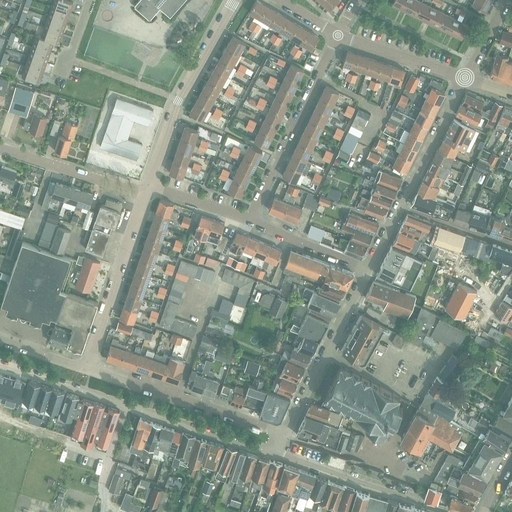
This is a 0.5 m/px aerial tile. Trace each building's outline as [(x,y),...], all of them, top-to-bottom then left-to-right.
[(65,0),(53,0),(51,7),(69,13),(73,2),(65,0)] [(139,0),(136,4),(135,4),(135,7),(136,7),(148,18),(148,19),(151,19),(151,18),(160,8),(169,16),(183,0),(139,0)] [(256,0),(249,12),(256,16),(252,21),(257,24),(260,18),(267,6),(256,0)] [(320,0),(330,9),(337,0),(320,0)] [(394,0),(392,4),(404,10),(408,0),(394,0)] [(416,0),(408,0),(404,10),(415,16),(422,3),(416,0)] [(485,11),(490,0),(474,0),(472,4),(485,11)] [(422,3),(415,16),(427,21),(433,8),(422,3)] [(267,6),(260,18),(270,24),(277,13),(267,6)] [(51,7),(48,17),(65,23),(69,13),(51,7)] [(23,8),(20,19),(25,20),(28,10),(23,8)] [(433,8),(427,21),(438,27),(445,14),(433,8)] [(464,17),(463,17),(465,13),(461,10),(459,14),(457,18),(462,20),(464,17)] [(277,13),(270,24),(280,31),(287,19),(277,13)] [(445,14),(438,27),(450,33),(456,20),(445,14)] [(48,17),(44,27),(62,33),(65,23),(48,17)] [(287,19),(280,31),(291,37),(298,25),(287,19)] [(456,20),(450,33),(462,39),(468,26),(456,20)] [(248,28),(247,30),(251,33),(257,24),(252,21),(248,28)] [(251,33),(250,34),(251,35),(253,30),(256,33),(260,26),(257,24),(251,33)] [(290,52),(294,55),(308,31),(298,25),(291,37),(297,41),(290,52)] [(44,27),(41,37),(53,42),(58,43),(62,33),(44,27)] [(511,45),(511,33),(503,30),(500,41),(511,45)] [(308,31),(294,55),(298,57),(302,51),(298,48),(301,43),(311,49),(319,38),(308,31)] [(269,40),(273,43),(277,36),(273,33),(269,40)] [(36,35),(32,46),(50,52),(53,42),(41,37),(36,35)] [(232,36),(226,48),(238,55),(245,43),(232,36)] [(277,36),(273,43),(277,45),(281,38),(277,36)] [(18,41),(14,39),(9,38),(7,43),(16,46),(18,41)] [(32,46),(29,56),(46,62),(50,52),(32,46)] [(250,46),(247,51),(254,55),(256,51),(257,50),(250,46)] [(226,48),(220,58),(232,65),(238,55),(226,48)] [(347,51),(342,64),(354,68),(358,55),(347,51)] [(497,53),(489,76),(489,77),(500,80),(507,60),(508,57),(497,53)] [(358,55),(354,68),(366,71),(370,59),(358,55)] [(29,56),(25,66),(42,72),(46,62),(29,56)] [(220,58),(214,69),(226,76),(232,65),(220,58)] [(370,59),(366,71),(377,75),(381,62),(370,59)] [(511,61),(507,60),(500,80),(511,84),(511,79),(511,61)] [(381,62),(377,75),(389,79),(393,66),(381,62)] [(240,64),(238,68),(244,72),(247,68),(240,64)] [(291,64),(285,75),(298,81),(303,70),(291,64)] [(39,83),(42,72),(25,66),(21,76),(39,83)] [(393,66),(389,79),(396,81),(394,86),(399,87),(405,70),(393,66)] [(214,69),(208,80),(220,87),(226,76),(214,69)] [(350,81),(347,89),(352,91),(358,75),(352,73),(350,81)] [(285,75),(280,86),(293,92),(298,81),(285,75)] [(420,79),(419,78),(411,75),(405,87),(413,92),(420,79)] [(0,93),(4,94),(8,80),(0,77),(0,93)] [(208,80),(202,91),(214,98),(220,87),(208,80)] [(431,80),(425,92),(429,93),(426,98),(439,105),(445,93),(439,91),(442,85),(431,80)] [(275,84),(273,88),(278,90),(275,97),(287,103),(291,96),(292,94),(293,92),(280,86),(275,84)] [(27,116),(34,92),(16,86),(8,110),(27,116)] [(326,86),(320,97),(333,104),(338,92),(326,86)] [(223,94),(230,98),(236,101),(238,97),(232,94),(226,90),(223,94)] [(202,91),(196,102),(208,109),(214,98),(202,91)] [(461,104),(481,114),(486,116),(488,113),(480,109),(484,103),(475,98),(477,95),(467,91),(461,104)] [(401,94),(399,99),(406,102),(409,97),(401,94)] [(117,97),(113,108),(100,147),(136,159),(141,144),(127,139),(134,120),(148,125),(153,109),(117,97)] [(275,97),(270,108),(282,114),(287,103),(275,97)] [(320,97),(315,109),(327,115),(333,104),(320,97)] [(426,98),(421,109),(433,116),(439,105),(426,98)] [(248,103),(255,106),(262,110),(264,105),(257,102),(250,99),(248,103)] [(411,104),(406,102),(399,99),(397,104),(404,107),(405,105),(410,107),(411,104)] [(489,114),(488,113),(486,116),(495,121),(503,105),(495,101),(489,114)] [(202,120),(206,113),(208,109),(196,102),(189,113),(202,120)] [(461,104),(456,114),(476,125),(481,114),(461,104)] [(494,128),(502,131),(503,129),(505,130),(511,111),(511,109),(505,106),(499,121),(494,128)] [(270,108),(264,119),(277,125),(282,114),(270,108)] [(359,108),(356,114),(368,120),(371,114),(359,108)] [(315,109),(309,120),(322,126),(327,115),(315,109)] [(421,109),(415,120),(428,127),(433,116),(421,109)] [(392,113),(388,121),(395,124),(397,121),(400,122),(403,114),(394,110),(392,113)] [(503,129),(502,131),(507,133),(510,135),(511,132),(511,111),(505,130),(503,129)] [(213,112),(211,116),(218,120),(220,115),(213,112)] [(25,121),(23,128),(26,129),(42,134),(47,117),(34,113),(31,123),(28,122),(25,121)] [(354,119),(365,125),(368,120),(356,114),(354,119)] [(495,121),(489,118),(485,126),(492,129),(495,121)] [(264,119),(259,130),(272,136),(277,125),(264,119)] [(351,125),(363,131),(365,125),(354,119),(351,125)] [(454,119),(438,150),(454,157),(459,147),(465,150),(475,129),(454,119)] [(309,120),(304,130),(304,131),(317,137),(322,126),(309,120)] [(415,120),(409,132),(422,138),(428,127),(415,120)] [(54,150),(66,154),(72,139),(73,139),(78,126),(66,122),(61,135),(59,135),(54,150)] [(348,131),(360,136),(363,131),(351,125),(348,131)] [(194,143),(200,145),(207,147),(209,143),(195,138),(198,131),(185,126),(181,138),(194,143)] [(259,130),(254,141),(266,147),(272,136),(259,130)] [(304,131),(298,142),(311,149),(317,137),(304,131)] [(335,131),(333,136),(340,140),(342,135),(335,131)] [(346,136),(357,142),(360,136),(348,131),(346,136)] [(502,131),(498,139),(503,142),(507,133),(502,131)] [(409,132),(404,143),(417,149),(422,138),(409,132)] [(343,142),(355,147),(357,142),(346,136),(343,142)] [(181,138),(177,150),(190,154),(194,143),(181,138)] [(298,142),(293,154),(306,160),(311,149),(298,142)] [(343,142),(340,147),(352,153),(355,147),(343,142)] [(404,143),(398,154),(411,160),(417,149),(404,143)] [(249,145),(244,157),(256,163),(262,152),(249,145)] [(487,160),(491,152),(483,148),(478,156),(487,160)] [(331,157),(333,153),(326,149),(324,154),(331,157)] [(346,161),(350,154),(339,149),(336,156),(342,159),(346,161)] [(177,150),(173,161),(186,165),(190,154),(177,150)] [(438,150),(433,160),(449,167),(452,161),(454,162),(458,164),(460,160),(454,157),(438,150)] [(242,161),(238,168),(251,174),(256,163),(244,157),(238,154),(231,151),(229,155),(242,161)] [(370,151),(367,157),(377,162),(380,156),(370,151)] [(491,152),(487,160),(495,164),(499,156),(491,152)] [(293,154),(288,163),(287,165),(300,171),(306,160),(293,154)] [(324,154),(321,159),(329,162),(331,157),(324,154)] [(393,166),(405,172),(411,160),(398,154),(393,166)] [(502,161),(499,167),(503,169),(504,167),(506,163),(509,157),(505,155),(502,161)] [(336,156),(333,162),(339,165),(342,159),(336,156)] [(365,160),(363,164),(369,167),(372,168),(373,164),(371,163),(365,160)] [(433,160),(428,170),(444,177),(445,177),(448,172),(451,174),(453,169),(449,167),(433,160)] [(486,173),(489,165),(478,160),(475,168),(486,173)] [(199,170),(192,167),(186,165),(173,161),(169,173),(182,177),(184,170),(198,174),(199,170)] [(467,164),(463,173),(468,176),(472,166),(467,164)] [(20,195),(25,182),(14,178),(16,170),(2,165),(0,170),(0,178),(12,182),(11,186),(14,187),(12,192),(20,195)] [(287,165),(282,176),(295,182),(300,171),(287,165)] [(238,168),(233,179),(246,185),(251,174),(238,168)] [(372,176),(370,180),(375,182),(376,182),(397,190),(402,179),(382,172),(383,171),(379,170),(377,178),(372,176)] [(436,185),(446,190),(447,190),(449,185),(442,182),(444,177),(428,170),(423,180),(436,185)] [(477,182),(481,172),(474,170),(470,179),(477,182)] [(463,173),(458,183),(463,185),(468,176),(463,173)] [(318,185),(321,178),(314,175),(311,181),(318,185)] [(374,187),(372,191),(392,199),(397,190),(376,182),(375,182),(370,180),(365,178),(364,182),(374,187)] [(240,197),(246,185),(233,179),(227,191),(240,197)] [(423,180),(418,191),(434,197),(437,191),(441,193),(444,194),(446,190),(436,185),(423,180)] [(58,198),(64,200),(68,187),(56,183),(53,193),(47,191),(41,207),(47,208),(50,200),(56,202),(58,198)] [(274,197),(268,210),(283,216),(290,197),(292,194),(295,186),(290,184),(287,191),(286,191),(283,200),(274,197)] [(68,187),(64,200),(76,203),(81,190),(68,187)] [(330,187),(327,196),(338,200),(341,191),(330,187)] [(371,194),(369,200),(388,207),(392,199),(372,191),(363,188),(362,191),(367,193),(367,192),(371,194)] [(81,190),(76,203),(75,209),(81,210),(82,205),(89,207),(93,194),(81,190)] [(418,191),(411,204),(425,209),(425,210),(427,210),(434,197),(418,191)] [(314,194),(308,192),(303,206),(315,210),(318,200),(313,197),(314,194)] [(332,199),(323,196),(320,195),(318,202),(329,206),(332,199)] [(290,197),(283,216),(297,221),(302,208),(293,204),(295,199),(290,197)] [(366,204),(364,211),(383,218),(388,207),(369,200),(361,197),(359,201),(366,204)] [(434,197),(427,210),(432,211),(431,214),(438,216),(443,201),(434,197)] [(100,204),(91,230),(87,229),(83,240),(87,242),(85,249),(102,254),(112,225),(115,226),(117,221),(115,221),(121,203),(107,198),(104,206),(100,204)] [(157,212),(170,217),(177,219),(179,213),(172,211),(174,204),(161,200),(157,212)] [(443,201),(438,216),(448,219),(455,204),(450,202),(449,203),(443,201)] [(461,203),(453,220),(467,225),(471,214),(463,211),(466,205),(461,203)] [(471,214),(467,225),(489,233),(492,224),(487,222),(490,215),(491,211),(489,211),(490,209),(474,203),(473,209),(471,214)] [(19,206),(16,214),(27,217),(30,209),(19,206)] [(504,224),(500,236),(511,240),(511,207),(509,214),(507,218),(509,218),(507,224),(504,224)] [(0,215),(8,217),(10,212),(0,209),(0,215)] [(88,229),(94,212),(88,210),(82,227),(88,229)] [(157,212),(153,224),(166,228),(170,217),(157,212)] [(349,212),(345,223),(373,234),(378,224),(349,212)] [(49,213),(46,219),(56,223),(58,216),(49,213)] [(492,224),(489,233),(500,236),(504,224),(506,217),(496,213),(494,217),(490,215),(487,222),(492,224)] [(407,214),(403,222),(428,232),(431,223),(407,214)] [(72,215),(70,223),(77,225),(79,217),(72,215)] [(201,215),(194,235),(206,239),(208,232),(213,219),(201,215)] [(224,223),(213,219),(206,239),(211,241),(217,243),(216,245),(217,245),(215,250),(221,252),(227,237),(220,235),(224,223)] [(46,220),(44,226),(55,230),(57,224),(46,220)] [(403,222),(399,230),(426,241),(426,240),(425,239),(428,232),(403,222)] [(353,234),(350,240),(367,247),(373,234),(345,223),(343,223),(341,229),(353,234)] [(153,224),(148,235),(162,240),(166,228),(153,224)] [(436,224),(430,242),(439,246),(439,244),(459,251),(465,235),(436,224)] [(311,225),(307,235),(321,240),(324,230),(311,225)] [(42,232),(53,236),(55,230),(44,226),(42,232)] [(51,248),(63,252),(70,231),(57,226),(51,248)] [(399,230),(393,244),(408,250),(415,253),(421,241),(425,242),(426,241),(399,230)] [(42,232),(40,238),(47,240),(51,242),(53,236),(42,232)] [(227,237),(221,252),(225,254),(228,253),(229,250),(230,248),(241,252),(243,249),(248,236),(236,232),(233,240),(227,237)] [(148,235),(144,247),(158,252),(162,240),(148,235)] [(465,235),(459,251),(474,256),(479,239),(465,235)] [(248,236),(243,249),(254,253),(259,241),(248,236)] [(15,237),(9,255),(10,256),(15,257),(21,239),(15,237)] [(40,238),(38,243),(49,247),(51,242),(47,240),(40,238)] [(350,240),(344,252),(361,259),(367,247),(350,240)] [(481,259),(487,242),(480,240),(474,256),(481,259)] [(257,265),(262,267),(265,258),(271,245),(259,241),(254,253),(255,254),(253,258),(258,260),(257,265)] [(22,311),(20,317),(20,318),(20,319),(21,320),(21,321),(22,321),(23,321),(24,321),(25,321),(26,320),(26,319),(27,319),(28,313),(31,315),(29,321),(41,324),(43,318),(50,321),(51,317),(57,319),(67,292),(63,291),(74,259),(22,242),(11,276),(9,282),(1,304),(8,307),(6,313),(17,316),(19,310),(22,311)] [(511,270),(511,250),(488,243),(482,259),(487,261),(489,255),(504,260),(500,272),(508,275),(511,270)] [(265,258),(262,267),(266,269),(269,262),(275,265),(276,262),(277,262),(282,250),(271,245),(265,258)] [(428,256),(427,258),(434,260),(435,256),(438,247),(433,245),(428,256)] [(392,246),(377,275),(386,279),(410,289),(423,261),(392,246)] [(144,247),(140,259),(154,264),(158,252),(144,247)] [(291,249),(286,264),(290,266),(296,251),(291,249)] [(328,280),(323,288),(343,296),(354,274),(296,251),(290,266),(303,270),(328,280)] [(79,255),(77,263),(83,265),(86,257),(79,255)] [(90,291),(100,262),(86,257),(83,265),(76,286),(90,291)] [(230,265),(235,267),(238,260),(233,258),(230,265)] [(140,259),(136,271),(150,275),(154,264),(140,259)] [(181,260),(177,271),(188,275),(194,277),(198,266),(181,260)] [(198,266),(194,277),(200,279),(204,268),(198,266)] [(290,266),(287,273),(294,276),(300,278),(303,270),(290,266)] [(172,275),(174,270),(166,267),(164,273),(172,275)] [(252,274),(257,276),(261,269),(255,267),(252,274)] [(204,268),(200,279),(205,281),(209,270),(204,268)] [(225,268),(221,279),(227,281),(231,270),(225,268)] [(261,269),(257,276),(265,279),(267,274),(264,273),(265,271),(261,269)] [(209,270),(205,281),(211,283),(215,272),(209,270)] [(231,270),(227,281),(234,284),(238,273),(231,270)] [(136,271),(132,282),(146,287),(150,275),(136,271)] [(177,271),(175,277),(186,281),(188,275),(177,271)] [(291,282),(294,276),(287,273),(283,271),(283,272),(286,273),(283,279),(291,282)] [(2,273),(0,277),(0,278),(9,282),(11,276),(2,273)] [(238,273),(234,284),(240,286),(244,275),(238,273)] [(244,275),(240,286),(238,291),(248,295),(254,278),(244,275)] [(175,277),(173,283),(184,287),(186,281),(175,277)] [(132,282),(128,294),(142,299),(146,287),(132,282)] [(415,296),(374,282),(365,298),(385,305),(383,309),(406,318),(415,296)] [(173,283),(171,289),(182,293),(184,287),(173,283)] [(460,283),(447,308),(464,317),(478,292),(460,283)] [(308,305),(311,306),(333,315),(340,302),(318,293),(298,285),(297,288),(304,290),(303,293),(305,294),(306,292),(312,295),(308,305)] [(343,296),(323,288),(321,287),(318,293),(340,302),(343,296)] [(171,289),(169,294),(180,298),(182,293),(171,289)] [(238,291),(236,297),(247,301),(248,295),(238,291)] [(63,326),(64,322),(74,326),(71,333),(67,345),(70,346),(69,346),(79,350),(80,350),(82,350),(89,331),(92,321),(98,303),(67,292),(57,319),(56,323),(63,326)] [(282,316),(288,301),(277,296),(276,297),(268,293),(263,305),(271,309),(270,311),(282,316)] [(128,294),(124,306),(138,310),(142,299),(128,294)] [(169,294),(167,300),(178,304),(180,298),(169,294)] [(236,297),(234,302),(233,304),(244,307),(247,301),(236,297)] [(223,299),(220,305),(232,309),(233,304),(234,302),(223,299)] [(159,325),(169,328),(173,317),(174,317),(178,304),(167,300),(159,325)] [(511,307),(503,301),(494,314),(507,322),(508,320),(511,313),(511,307)] [(220,305),(218,311),(230,315),(232,309),(220,305)] [(124,306),(120,318),(134,323),(138,310),(124,306)] [(308,312),(329,323),(333,315),(311,306),(310,309),(308,312)] [(408,340),(411,341),(419,346),(427,331),(432,334),(431,335),(457,348),(466,331),(440,317),(421,308),(413,327),(414,327),(408,340)] [(214,310),(211,318),(227,323),(230,315),(218,311),(214,310)] [(290,329),(304,334),(320,340),(329,323),(308,312),(300,327),(294,323),(290,329)] [(357,324),(380,337),(383,331),(385,328),(362,315),(357,324)] [(173,317),(169,328),(175,331),(179,319),(174,317),(173,317)] [(208,326),(223,331),(226,323),(210,318),(208,326)] [(179,319),(175,331),(193,337),(197,326),(179,319)] [(119,322),(116,329),(130,334),(133,327),(119,322)] [(352,333),(375,346),(380,337),(357,324),(352,333)] [(49,341),(66,348),(67,345),(71,333),(54,326),(49,341)] [(491,326),(487,333),(500,339),(503,333),(491,326)] [(281,341),(284,332),(278,330),(274,338),(281,341)] [(147,331),(144,339),(150,341),(153,333),(147,331)] [(347,342),(370,355),(375,346),(352,333),(347,342)] [(169,341),(175,343),(178,336),(172,334),(169,341)] [(203,334),(198,349),(199,349),(203,350),(212,353),(215,354),(216,351),(220,340),(203,334)] [(304,334),(297,349),(312,354),(320,340),(304,334)] [(476,335),(474,340),(489,349),(492,343),(480,337),(476,335)] [(113,338),(106,358),(120,363),(125,349),(127,345),(118,342),(119,340),(113,338)] [(342,351),(347,354),(346,357),(361,365),(365,364),(370,355),(347,342),(342,351)] [(125,349),(120,363),(134,367),(141,348),(136,346),(133,352),(125,349)] [(141,348),(134,367),(149,372),(154,359),(153,359),(155,353),(148,350),(146,356),(140,354),(142,348),(141,348)] [(287,360),(291,362),(292,360),(306,366),(312,354),(297,349),(294,348),(291,354),(284,351),(282,355),(288,358),(287,360)] [(233,353),(218,349),(215,358),(230,363),(233,353)] [(154,359),(149,372),(164,377),(171,356),(164,354),(163,356),(156,353),(154,359)] [(453,354),(440,372),(449,378),(462,359),(453,354)] [(285,363),(280,374),(298,381),(305,368),(291,362),(287,360),(288,358),(282,355),(280,360),(285,363)] [(171,356),(164,377),(178,382),(185,361),(171,356)] [(192,370),(188,379),(193,381),(191,387),(202,391),(209,370),(211,365),(212,361),(206,359),(205,364),(203,368),(202,372),(196,370),(196,371),(192,370)] [(248,359),(244,370),(256,374),(260,363),(248,359)] [(499,367),(492,363),(489,369),(496,373),(499,367)] [(324,400),(363,420),(362,423),(367,426),(365,431),(384,441),(392,425),(393,425),(402,408),(396,405),(400,398),(348,371),(349,370),(345,368),(344,369),(341,367),(324,400)] [(209,370),(202,391),(214,395),(219,381),(212,378),(214,372),(209,370)] [(271,389),(291,396),(298,381),(280,374),(277,373),(271,389)] [(0,374),(0,400),(18,406),(18,405),(26,383),(0,374)] [(437,377),(429,391),(450,403),(453,396),(442,390),(446,382),(437,377)] [(255,378),(252,385),(261,388),(264,381),(255,378)] [(29,380),(23,400),(34,404),(41,384),(29,380)] [(234,388),(230,400),(230,402),(241,406),(242,404),(249,384),(246,383),(244,389),(236,386),(235,388),(234,388)] [(41,384),(34,404),(46,408),(52,388),(41,384)] [(223,384),(219,396),(230,400),(234,388),(223,384)] [(249,384),(242,404),(261,410),(268,390),(261,388),(252,385),(249,384)] [(46,408),(44,413),(50,415),(51,415),(53,410),(57,412),(64,392),(52,388),(46,408)] [(268,390),(261,410),(259,415),(277,421),(280,420),(290,398),(268,390)] [(426,395),(421,404),(437,413),(450,420),(455,411),(447,407),(450,403),(429,391),(427,394),(426,395)] [(68,393),(60,416),(71,420),(72,418),(73,416),(78,399),(79,397),(68,393)] [(511,396),(503,412),(511,417),(511,396)] [(77,417),(71,436),(81,440),(93,402),(83,399),(83,401),(79,399),(78,399),(73,416),(77,417)] [(94,402),(93,402),(81,440),(92,444),(94,438),(97,440),(95,445),(106,449),(120,410),(108,406),(108,409),(104,408),(105,405),(94,402)] [(324,421),(339,426),(343,414),(330,410),(312,403),(306,415),(324,421)] [(411,421),(401,438),(414,446),(413,447),(410,453),(409,455),(418,460),(424,451),(421,449),(428,436),(445,446),(450,449),(451,449),(452,449),(461,432),(460,431),(459,431),(461,427),(450,420),(449,423),(436,416),(437,413),(421,404),(418,408),(417,410),(413,417),(411,421)] [(489,427),(509,439),(511,434),(511,417),(503,412),(500,411),(492,426),(488,424),(490,421),(481,416),(479,421),(489,427)] [(50,415),(46,427),(53,429),(57,417),(51,415),(50,415)] [(306,415),(296,435),(337,448),(343,429),(338,428),(339,426),(324,421),(306,415)] [(30,416),(28,422),(36,424),(38,419),(30,416)] [(130,448),(142,452),(152,422),(140,417),(130,448)] [(482,439),(503,451),(510,439),(509,439),(489,427),(479,421),(478,421),(474,428),(475,428),(485,434),(482,439)] [(152,422),(142,452),(139,460),(150,464),(153,454),(154,451),(161,425),(157,424),(152,422)] [(161,425),(154,451),(158,452),(160,447),(168,449),(174,430),(161,425)] [(343,429),(337,448),(344,451),(344,448),(350,431),(343,429)] [(174,430),(168,449),(166,453),(175,456),(182,432),(174,430)] [(350,431),(344,448),(356,452),(364,435),(350,431)] [(182,432),(175,456),(171,465),(173,466),(174,464),(178,465),(181,456),(188,458),(195,437),(182,432)] [(203,453),(207,441),(196,437),(188,462),(199,466),(203,453)] [(215,467),(218,459),(224,446),(207,441),(203,453),(204,453),(202,463),(215,467)] [(479,451),(474,460),(492,471),(497,461),(502,452),(485,442),(479,451)] [(229,468),(237,450),(227,447),(215,476),(225,479),(229,468)] [(230,476),(238,479),(247,453),(239,450),(230,476)] [(247,453),(238,479),(235,487),(244,490),(246,485),(249,486),(252,476),(258,457),(247,453)] [(449,454),(445,461),(457,466),(460,459),(449,454)] [(258,457),(252,476),(263,480),(266,470),(270,460),(258,457)] [(266,499),(266,500),(270,501),(274,491),(282,464),(270,460),(266,470),(269,471),(265,487),(270,489),(266,499)] [(474,460),(469,469),(486,480),(492,471),(474,460)] [(453,482),(479,493),(479,492),(486,480),(456,466),(457,466),(445,461),(437,475),(453,482)] [(283,511),(290,495),(299,470),(284,465),(276,492),(278,493),(271,511),(283,511)] [(115,473),(109,490),(119,493),(124,478),(128,479),(131,473),(116,468),(115,473)] [(299,470),(290,495),(299,498),(301,493),(308,495),(309,496),(316,476),(299,470)] [(166,484),(179,488),(183,477),(178,476),(178,477),(175,476),(175,477),(169,475),(166,484)] [(441,491),(440,496),(444,497),(445,494),(451,496),(452,495),(474,505),(479,493),(453,482),(437,475),(434,482),(443,485),(441,491)] [(309,496),(308,495),(305,505),(309,507),(315,509),(317,510),(318,510),(325,489),(326,490),(329,480),(316,476),(309,496)] [(91,479),(89,486),(96,488),(98,482),(91,479)] [(140,479),(138,486),(147,489),(150,482),(140,479)] [(210,494),(214,483),(207,480),(203,492),(210,494)] [(318,510),(317,510),(316,511),(320,511),(323,503),(338,508),(345,486),(338,484),(329,480),(326,490),(325,489),(318,510)] [(429,487),(427,493),(424,501),(437,505),(440,496),(441,491),(443,485),(434,482),(432,481),(429,487)] [(157,506),(163,489),(154,486),(148,503),(157,506)] [(345,486),(338,508),(336,511),(350,511),(351,511),(350,511),(357,491),(352,489),(345,486)] [(156,510),(155,511),(163,511),(170,492),(163,490),(159,502),(159,503),(157,511),(156,510)] [(351,511),(350,511),(363,511),(365,505),(366,505),(370,494),(357,491),(350,511),(351,511)] [(126,492),(121,508),(131,511),(139,511),(142,505),(131,502),(134,495),(126,492)] [(59,493),(55,502),(60,504),(63,494),(59,493)] [(365,505),(363,511),(384,511),(389,500),(372,495),(370,494),(366,505),(365,505)] [(451,496),(448,508),(458,510),(462,511),(470,511),(474,505),(452,495),(451,496)] [(229,505),(239,508),(241,502),(231,499),(229,505)] [(384,511),(396,511),(399,503),(389,500),(384,511)] [(411,511),(414,506),(410,505),(406,505),(399,503),(396,511),(411,511)]
